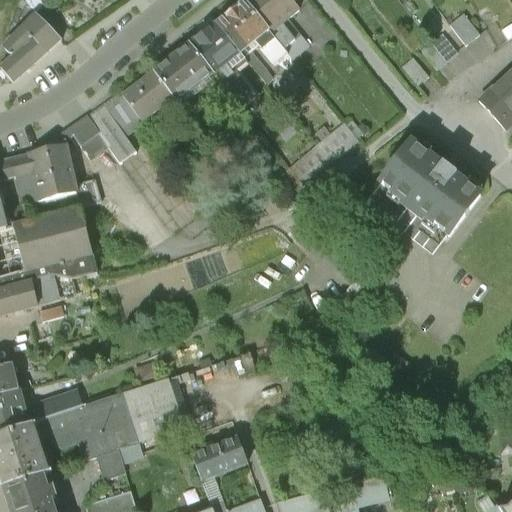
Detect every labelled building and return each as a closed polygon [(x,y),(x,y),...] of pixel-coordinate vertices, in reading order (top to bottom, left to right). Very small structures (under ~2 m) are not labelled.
[(289,0),(248,0),(244,4),(283,51),(294,42),(280,25),(298,11),(289,0)] [(283,51),(244,4),(216,27),(239,55),(244,51),(254,43),(274,67),(287,56),(283,51)] [(464,12),(450,24),(466,44),(480,33),(464,12)] [(13,84),(61,41),(36,16),(5,46),(5,52),(12,59),(1,69),(13,84)] [(216,27),(190,47),(213,75),(239,55),(216,27)] [(444,33),(422,49),(437,68),(458,51),(444,33)] [(190,47),(156,74),(176,101),(178,104),(213,75),(190,47)] [(155,73),(122,97),(143,125),(176,101),(156,74),(155,73)] [(511,75),(481,104),(507,133),(511,128),(511,75)] [(104,103),(66,127),(89,164),(108,152),(114,162),(133,150),(104,103)] [(313,149),(307,153),(319,170),(359,140),(347,123),(313,149)] [(67,144),(46,148),(47,154),(26,159),(30,178),(16,181),(22,209),(79,197),(67,144)] [(484,202),(410,145),(375,189),(449,247),(484,202)] [(26,159),(0,164),(0,184),(16,181),(30,178),(26,159)] [(0,205),(0,204),(0,238),(8,237),(0,205)] [(81,218),(8,237),(20,283),(49,276),(93,264),(81,218)] [(8,237),(0,238),(0,293),(22,288),(20,283),(8,237)] [(93,264),(49,276),(55,299),(72,295),(70,286),(97,280),(93,264)] [(22,288),(0,293),(0,301),(5,322),(37,314),(36,309),(56,303),(55,299),(49,276),(20,283),(22,288)] [(351,341),(397,376),(408,361),(362,326),(351,341)] [(10,369),(0,371),(0,399),(17,394),(16,393),(10,369)] [(17,394),(0,399),(0,435),(30,427),(35,426),(35,425),(81,410),(76,396),(38,409),(39,411),(29,414),(27,420),(25,421),(17,394)] [(30,427),(0,435),(0,473),(4,489),(42,477),(46,476),(30,427)] [(191,461),(202,489),(204,489),(215,485),(247,474),(237,445),(191,461)] [(52,511),(42,477),(4,489),(11,511),(52,511)] [(383,477),(350,486),(356,510),(389,501),(383,477)] [(215,485),(204,489),(211,510),(222,506),(215,485)] [(327,511),(322,493),(277,505),(280,511),(327,511)] [(136,511),(131,494),(85,509),(86,511),(136,511)]
